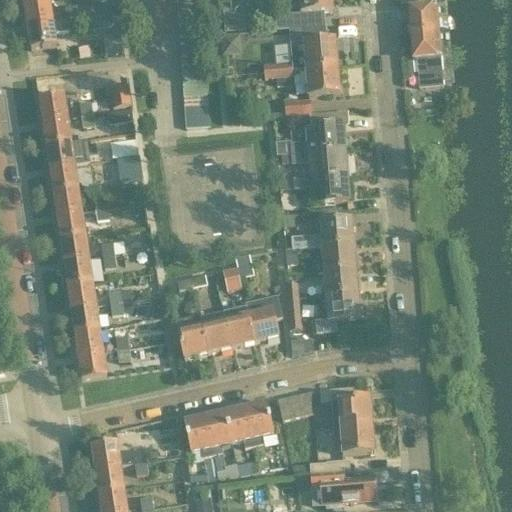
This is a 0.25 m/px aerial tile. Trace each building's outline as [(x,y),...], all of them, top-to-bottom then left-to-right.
[(176,0),(187,133),(208,131),(197,0),(176,0)] [(299,0),(301,17),(302,31),(326,29),(324,15),(333,14),(331,0),(299,0)] [(24,6),(27,29),(52,25),(48,1),(24,6)] [(408,11),(410,37),(439,35),(436,8),(408,11)] [(64,11),(66,23),(79,22),(77,10),(64,11)] [(85,21),(79,22),(66,23),(67,38),(86,35),(85,21)] [(27,29),(31,53),(56,50),(52,25),(27,29)] [(302,31),(305,57),(306,73),(338,70),(335,42),(327,42),(326,29),(302,31)] [(419,91),(442,88),(443,88),(439,35),(410,37),(412,63),(426,62),(426,74),(417,76),(419,91)] [(277,91),(293,90),(292,68),(275,69),(277,91)] [(306,73),(308,87),(309,101),(340,98),(338,70),(306,73)] [(113,112),(130,109),(127,89),(109,91),(113,112)] [(63,99),(39,102),(42,127),(67,122),(63,99)] [(310,117),(310,105),(285,107),(286,119),(310,117)] [(79,109),(81,120),(93,118),(91,107),(79,109)] [(109,129),(133,125),(131,114),(107,117),(109,129)] [(81,120),(83,133),(101,131),(99,118),(93,118),(81,120)] [(67,122),(42,127),(46,151),(71,147),(67,122)] [(290,147),(290,150),(291,158),(346,153),(343,127),(315,129),(318,155),(309,156),(308,146),(290,147)] [(71,147),(46,151),(50,173),(74,169),(73,159),(71,147)] [(275,151),(276,159),(291,158),(290,150),(275,151)] [(309,181),(293,183),(288,183),(289,184),(311,182),(348,179),(346,153),(291,158),(276,159),(276,160),(281,159),(282,168),(292,167),(292,168),(308,167),(309,181)] [(102,178),(100,166),(88,167),(90,180),(102,178)] [(74,169),(50,173),(53,196),(78,193),(74,169)] [(348,179),(320,181),(322,207),(350,204),(348,179)] [(312,192),(311,182),(289,184),(288,184),(278,185),(279,195),(312,192)] [(78,193),(53,196),(57,220),(82,217),(78,193)] [(93,202),(96,215),(108,213),(106,200),(93,202)] [(108,213),(96,215),(98,227),(110,226),(109,223),(117,221),(115,212),(108,213)] [(82,217),(57,220),(61,244),(85,240),(82,217)] [(322,251),(354,248),(351,223),(319,225),(320,239),(290,241),(290,243),(284,244),(285,253),(297,253),(322,251)] [(85,240),(61,244),(64,266),(89,263),(85,240)] [(102,261),(115,259),(123,258),(122,248),(113,249),(113,247),(101,249),(102,261)] [(322,251),(324,275),(356,273),(354,248),(322,251)] [(298,269),(297,253),(285,254),(286,270),(298,269)] [(234,262),(237,272),(239,284),(254,280),(249,258),(234,262)] [(102,261),(104,275),(116,273),(115,259),(102,261)] [(89,263),(64,266),(65,275),(68,290),(92,287),(89,263)] [(225,287),(239,284),(237,272),(222,275),(225,287)] [(324,275),(326,300),(358,297),(356,273),(324,275)] [(191,283),(193,293),(207,290),(205,280),(191,283)] [(179,297),(193,293),(191,283),(177,287),(179,297)] [(92,287),(68,290),(69,298),(71,313),(96,310),(92,287)] [(287,289),(288,305),(293,304),(293,302),(299,302),(298,289),(290,289),(287,289)] [(108,295),(109,308),(122,306),(121,294),(108,295)] [(360,322),(358,297),(326,300),(328,325),(316,326),(317,339),(337,337),(336,325),(360,322)] [(248,318),(255,347),(279,342),(275,325),(283,323),(278,300),(246,307),(248,318)] [(290,334),(298,333),(302,333),(299,302),(293,302),(293,304),(288,305),(290,334)] [(111,320),(124,319),(122,306),(109,308),(111,320)] [(96,310),(71,313),(75,337),(100,333),(96,310)] [(200,320),(208,358),(232,353),(226,323),(224,314),(200,320)] [(226,323),(232,353),(255,347),(248,318),(226,323)] [(174,350),(181,348),(185,363),(208,358),(200,320),(176,325),(178,334),(172,335),(174,350)] [(100,333),(75,337),(79,361),(103,357),(100,333)] [(115,343),(117,355),(129,354),(127,341),(115,343)] [(129,354),(117,355),(119,367),(131,365),(129,354)] [(103,357),(79,361),(82,384),(107,380),(105,369),(103,357)] [(332,406),(335,432),(373,430),(370,402),(357,403),(356,392),(320,395),(320,396),(321,407),(332,406)] [(302,398),(306,420),(314,418),(312,396),(302,398)] [(278,404),(282,425),(306,420),(302,398),(278,404)] [(246,411),(255,451),(264,449),(262,441),(274,439),(267,406),(246,411)] [(225,416),(233,448),(243,446),(245,453),(255,451),(246,411),(225,416)] [(205,420),(218,476),(225,475),(222,458),(223,458),(221,451),(233,448),(225,416),(205,420)] [(205,420),(184,425),(191,457),(193,467),(204,464),(208,481),(217,479),(217,476),(218,476),(205,420)] [(175,422),(160,426),(162,435),(177,432),(175,422)] [(375,457),(373,430),(335,432),(335,444),(342,443),(343,459),(375,457)] [(91,450),(95,474),(121,470),(134,468),(146,467),(144,454),(119,458),(117,446),(106,448),(91,450)] [(150,453),(151,461),(175,458),(174,449),(150,453)] [(327,467),(327,475),(328,477),(350,475),(349,464),(327,467)] [(146,467),(134,468),(136,480),(148,478),(146,467)] [(311,477),(327,475),(327,467),(310,469),(311,477)] [(121,470),(95,474),(99,497),(124,493),(121,470)] [(344,510),(344,506),(378,503),(377,490),(374,491),(373,481),(341,483),(341,484),(341,489),(321,490),(322,507),(326,507),(326,511),(344,510)] [(124,493),(99,497),(100,511),(127,511),(125,495),(124,493)] [(194,498),(195,511),(211,511),(210,496),(194,498)] [(152,511),(151,501),(139,503),(140,511),(152,511)]
